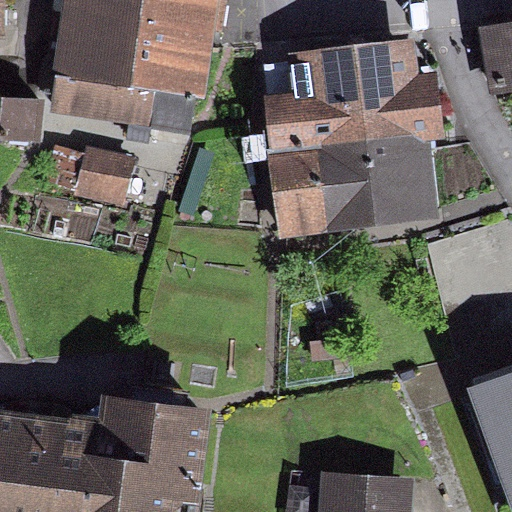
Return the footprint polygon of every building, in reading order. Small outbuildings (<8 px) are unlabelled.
[(122,113),(137,0),(65,0),(51,103),(122,113)] [(137,0),(122,113),(195,123),(213,0),(137,0)] [(511,25),(479,30),(489,98),(511,94),(511,25)] [(276,150),(424,132),(440,130),(432,64),(412,66),(409,38),(294,52),(299,91),(270,94),(276,150)] [(0,137),(36,141),(39,108),(0,104),(0,137)] [(424,132),(276,150),(286,232),(435,213),(424,132)] [(141,169),(92,149),(76,190),(124,209),(141,169)] [(511,511),(511,377),(467,394),(510,511),(511,511)] [(196,511),(212,414),(136,402),(131,433),(0,412),(0,511),(196,511)] [(422,511),(425,483),(321,472),(317,511),(422,511)]
